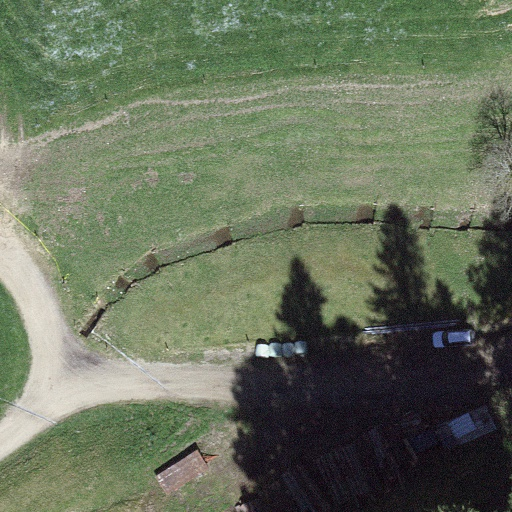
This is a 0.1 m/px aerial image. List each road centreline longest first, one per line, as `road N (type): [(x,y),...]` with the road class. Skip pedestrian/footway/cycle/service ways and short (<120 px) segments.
road 1 (track): [(0,445),(65,395),(99,384),(367,380),(511,353)]
road 2 (track): [(0,258),(36,292),(60,348),(65,395)]
